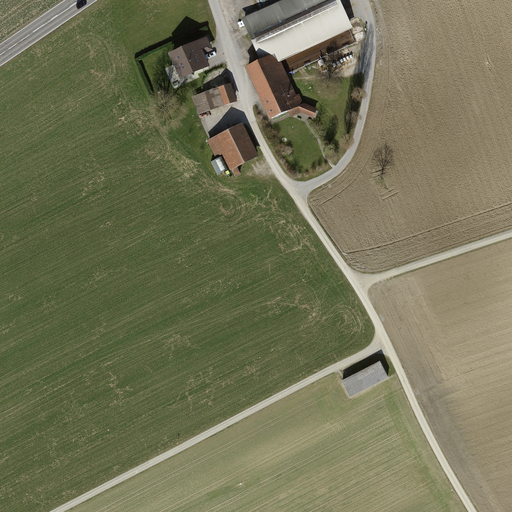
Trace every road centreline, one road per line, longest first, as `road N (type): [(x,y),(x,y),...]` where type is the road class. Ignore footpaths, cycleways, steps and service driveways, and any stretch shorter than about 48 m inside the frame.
road 1 (track): [(280,174),(357,285),(473,511)]
road 2 (track): [(386,341),(57,511)]
road 3 (track): [(294,193),(330,175),(352,149),(372,60),(362,0)]
road 4 (track): [(357,285),(511,234)]
